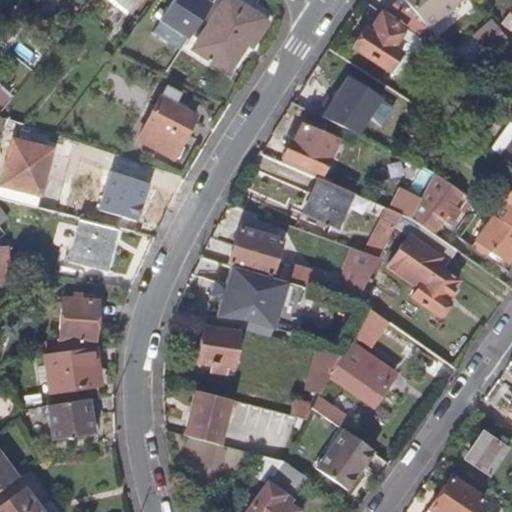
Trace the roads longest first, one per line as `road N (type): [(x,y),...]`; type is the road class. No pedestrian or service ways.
road 1 (residential): [(320,6),(153,303),(139,363),(137,426),(159,511)]
road 2 (residential): [(376,511),(511,326)]
